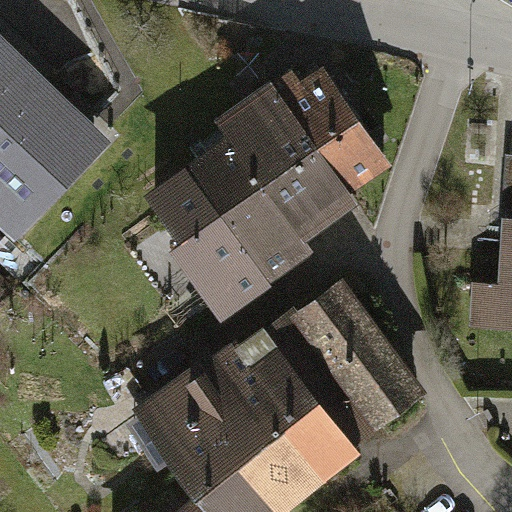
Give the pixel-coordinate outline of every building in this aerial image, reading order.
[(90,136),(0,49),(0,195),(17,211),(57,169),(66,177),(82,161),(73,153),(90,136)] [(291,76),(275,87),(345,186),(385,158),(357,119),(360,117),(329,74),(302,93),(291,76)] [(235,146),(297,232),(350,194),(345,186),(275,87),(221,126),(235,146)] [(235,146),(194,176),(259,260),(297,232),(235,146)] [(511,208),(511,153),(506,153),(502,208),(511,208)] [(272,278),(259,260),(194,176),(155,203),(184,243),(175,250),(199,284),(208,278),(230,309),(272,278)] [(337,287),(301,312),(379,419),(416,390),(358,314),(371,303),(360,288),(346,299),(337,287)] [(113,317),(77,294),(62,317),(98,340),(113,317)] [(349,443),(379,419),(301,312),(294,310),(267,334),(349,443)] [(318,468),(349,443),(267,334),(219,366),(246,401),(260,417),(274,403),(318,468)] [(172,456),(183,472),(222,441),(242,432),(230,413),(246,401),(219,366),(208,373),(204,366),(143,413),(160,438),(149,446),(161,463),(172,456)] [(260,417),(246,401),(230,413),(242,432),(222,441),(271,506),(318,468),(274,403),(260,417)] [(263,511),(271,506),(222,441),(183,472),(206,501),(191,511),(263,511)]
